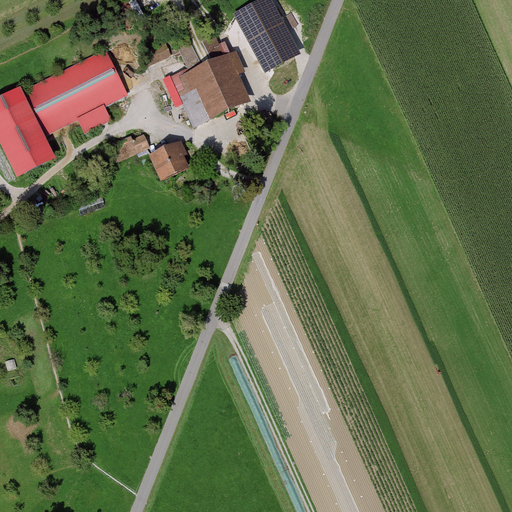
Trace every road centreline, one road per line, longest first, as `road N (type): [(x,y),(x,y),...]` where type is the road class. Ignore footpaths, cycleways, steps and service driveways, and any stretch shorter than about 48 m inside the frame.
road 1 (unclassified): [(341,0),(139,511)]
road 2 (track): [(215,318),(241,352),(312,511)]
